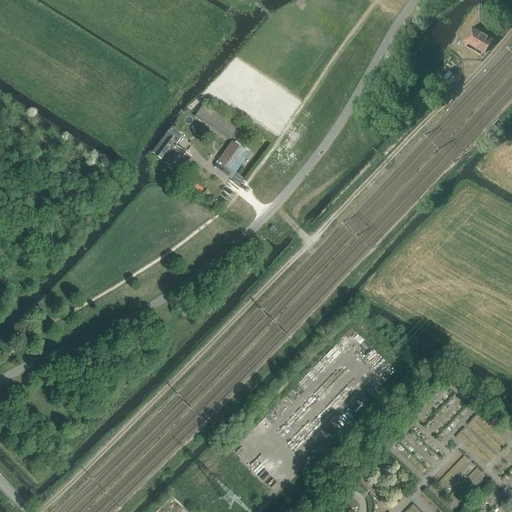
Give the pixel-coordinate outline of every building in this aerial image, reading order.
[(492,38),(489,36),(489,35),(483,32),(483,33),(472,27),(464,41),(467,43),(465,46),(480,55),(482,52),(484,53),(492,38)] [(449,72),(444,77),(447,80),(452,74),(449,72)] [(203,105),(198,113),(248,147),(252,139),(253,138),(203,105)] [(170,129),(153,153),(161,159),(166,153),(169,155),(165,161),(170,165),(168,167),(177,174),(189,157),(174,146),(181,136),(180,135),(181,133),(174,127),(172,130),(170,129)] [(235,141),(215,168),(231,180),(251,153),(235,141)]
